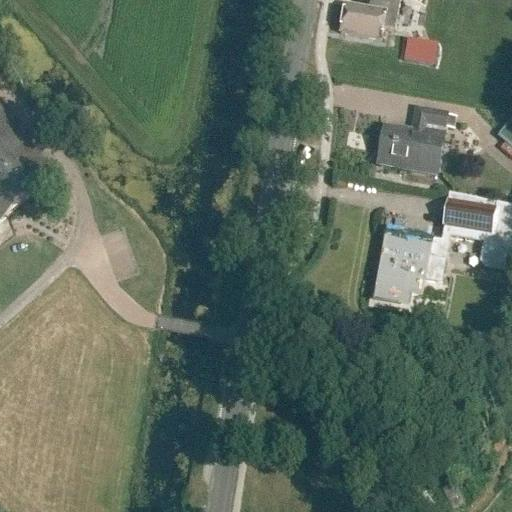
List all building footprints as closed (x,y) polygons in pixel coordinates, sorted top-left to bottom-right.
[(346,9),(342,35),(380,42),(383,29),(394,31),(399,2),(388,0),(375,0),(373,13),(346,9)] [(424,42),(412,39),(407,63),(430,67),(433,53),(422,51),(424,42)] [(0,111),(0,223),(0,224),(55,177),(0,111)] [(412,134),(400,132),(400,134),(385,131),(379,162),(403,166),(402,171),(437,178),(446,130),(454,132),(456,119),(448,118),(448,117),(417,111),(412,134)] [(511,122),(499,138),(511,148),(511,122)] [(432,246),(431,247),(430,250),(429,260),(428,262),(410,258),(393,255),(389,275),(389,276),(384,280),(380,302),(410,307),(412,299),(422,300),(425,284),(441,287),(450,239),(481,244),(481,245),(484,245),(480,266),(485,272),(511,276),(511,209),(450,196),(441,245),(437,244),(436,244),(435,244),(434,244),(434,245),(433,245),(432,246)] [(511,345),(474,338),(470,356),(510,363),(511,350),(511,345)]
